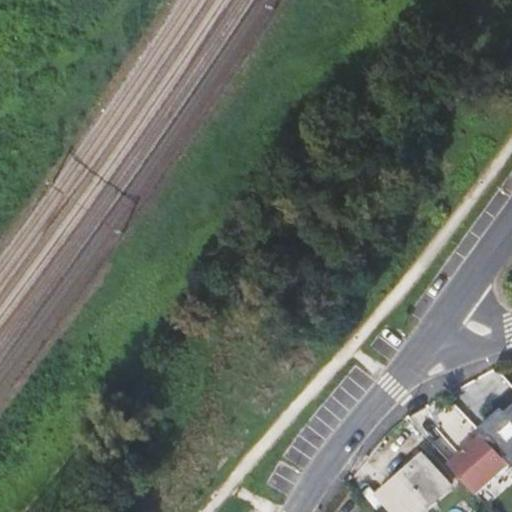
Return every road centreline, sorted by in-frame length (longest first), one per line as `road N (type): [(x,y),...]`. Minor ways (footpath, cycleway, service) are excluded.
road 1 (tertiary): [(297,511),(440,320)]
road 2 (tertiary): [(511,221),(440,320)]
